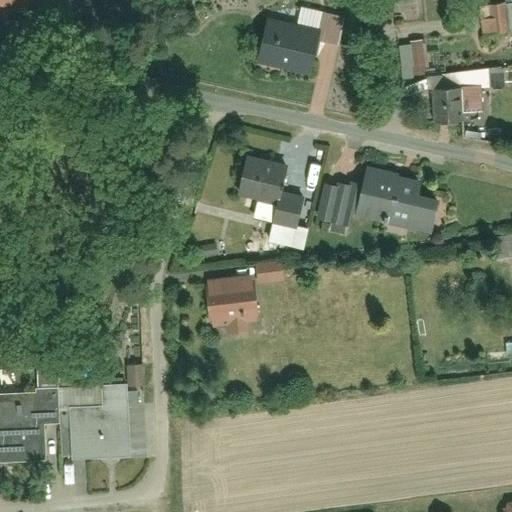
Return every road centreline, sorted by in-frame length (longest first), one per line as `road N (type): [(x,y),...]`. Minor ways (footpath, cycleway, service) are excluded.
road 1 (residential): [(240,105),(164,282),(149,481),(0,500)]
road 2 (residential): [(511,167),(240,105)]
road 3 (residential): [(240,105),(0,52)]
